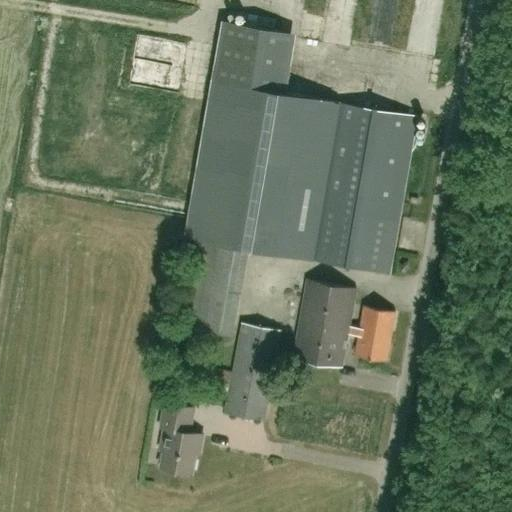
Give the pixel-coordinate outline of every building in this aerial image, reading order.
[(184,237),(248,248),(388,272),(416,115),(286,92),(297,33),(223,19),(184,237)] [(55,108),(71,108),(72,82),(55,81),(55,108)] [(359,334),(355,355),(387,361),(396,311),(364,305),(361,325),(350,324),(356,288),(308,279),(293,357),(342,366),(348,332),(359,334)] [(243,322),(234,371),(212,366),(208,387),(230,391),(226,413),(263,420),(281,330),(243,322)] [(191,431),(195,407),(164,403),(161,427),(163,428),(160,450),(163,450),(161,468),(192,473),(195,452),(199,452),(202,433),(191,431)]
